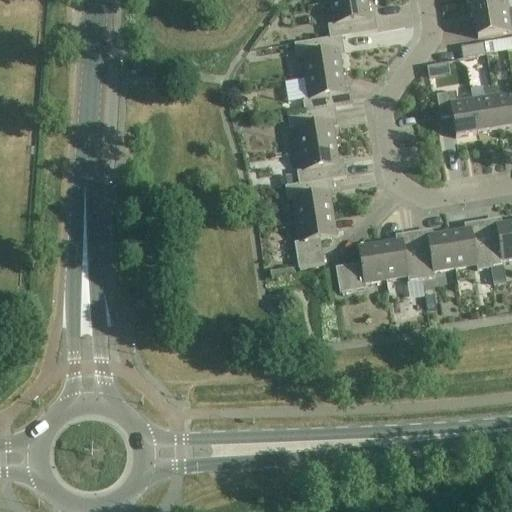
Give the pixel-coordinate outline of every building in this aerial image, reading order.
[(327,28),(329,40),(329,42),(341,40),(377,34),(374,21),(370,22),(365,0),(363,0),(329,6),(332,27),(327,28)] [(470,0),(473,19),(508,13),(508,12),(505,0),(470,0)] [(477,41),(511,35),(511,11),(508,12),(508,13),(473,19),(477,41)] [(301,59),(304,81),(342,74),(338,52),(343,52),(341,40),(329,42),(329,40),(293,46),(295,60),(301,59)] [(491,44),(484,46),(485,56),(493,55),(491,44)] [(484,46),(459,50),(462,62),(486,58),(485,56),(484,46)] [(303,102),(305,115),(305,117),(335,112),(352,109),(350,96),(345,97),(342,74),(304,81),(308,102),(303,102)] [(511,84),(511,95),(500,97),(498,89),(491,90),(498,133),(511,130),(511,84),(511,85),(511,84)] [(484,100),(471,102),(477,137),(498,133),(491,90),(482,91),(484,100)] [(455,140),(477,137),(471,102),(457,104),(455,95),(436,98),(440,121),(452,119),(455,140)] [(294,131),(299,156),(336,150),(332,124),(337,123),(335,112),(305,117),(305,115),(287,118),(289,132),(294,131)] [(417,160),(434,159),(432,120),(415,121),(417,160)] [(296,174),(298,187),(299,188),(332,183),(346,180),(344,168),(339,168),(336,150),(299,156),(301,173),(296,174)] [(292,202),(295,224),(333,217),(329,195),(334,194),(332,183),(299,188),(298,187),(285,189),(287,203),(292,202)] [(336,240),(333,217),(295,224),(299,245),(294,245),(298,272),(324,267),(320,242),(336,240)] [(494,222),(487,223),(494,270),(503,269),(502,264),(511,262),(511,223),(495,227),(494,222)] [(471,231),(455,233),(461,271),(476,268),(477,273),(494,270),(487,223),(470,226),(471,231)] [(426,233),(422,234),(429,281),(434,280),(433,275),(461,271),(455,233),(426,238),(426,233)] [(402,242),(390,244),(396,281),(407,279),(408,284),(429,281),(422,234),(401,237),(402,242)] [(360,266),(335,270),(339,296),(365,292),(364,286),(396,281),(390,244),(357,250),(360,266)]
